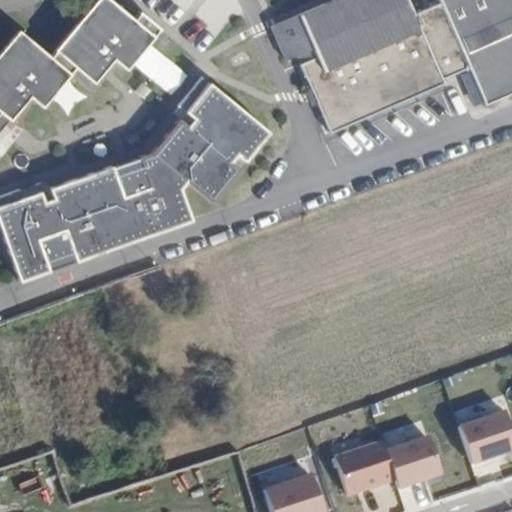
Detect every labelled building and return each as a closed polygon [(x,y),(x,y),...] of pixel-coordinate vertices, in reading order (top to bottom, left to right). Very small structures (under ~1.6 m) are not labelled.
[(130,20),(105,0),(94,0),(47,58),(16,32),(0,51),(0,130),(27,99),(40,109),(73,70),(91,85),(111,61),(124,72),(159,31),(137,13),(130,20)] [(409,0),(327,0),(272,24),(286,58),(297,53),(330,130),(445,80),(443,76),(469,65),(485,101),(511,89),(511,0),(441,0),(442,1),(415,12),(409,0)] [(467,70),(458,73),(469,104),(477,102),(467,70)] [(39,193),(0,206),(0,235),(17,284),(47,273),(46,271),(72,261),(73,263),(189,222),(178,191),(184,184),(208,204),(234,170),(228,164),(234,157),(242,163),(266,133),(206,84),(182,113),(190,120),(184,127),(176,120),(149,154),(137,158),(137,160),(46,190),(50,200),(42,203),(39,193)] [(457,429),(470,467),(511,452),(511,441),(503,414),(457,429)] [(334,460),(346,497),(393,482),(396,491),(439,477),(426,439),(384,454),(381,444),(334,460)] [(263,493),(269,511),(322,511),(310,477),(263,493)] [(87,482),(69,489),(73,502),(92,495),(87,482)]
